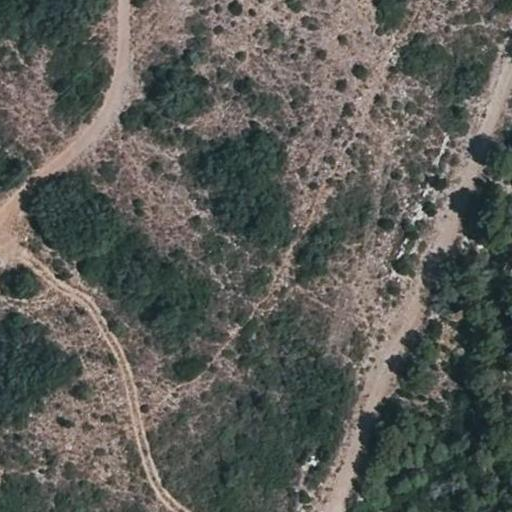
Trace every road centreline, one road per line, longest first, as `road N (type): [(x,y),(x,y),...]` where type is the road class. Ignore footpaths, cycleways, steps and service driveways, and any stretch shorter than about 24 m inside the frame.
road 1 (track): [(511,64),(327,511)]
road 2 (track): [(0,229),(108,328),(156,481),(189,511)]
road 3 (track): [(122,0),(122,52),(108,120),(35,179),(0,221)]
